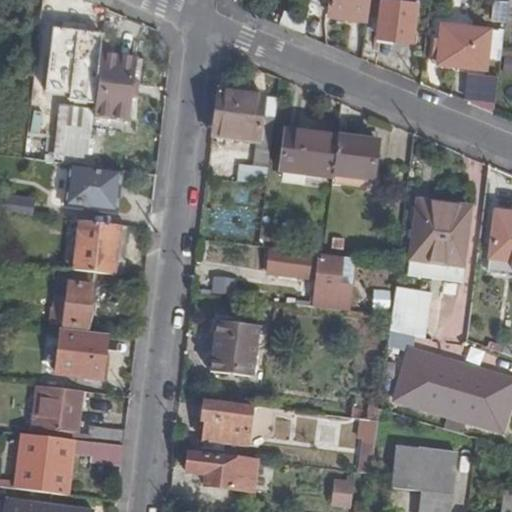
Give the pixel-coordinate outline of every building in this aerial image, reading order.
[(105,10),(81,0),(72,0),(67,46),(100,51),(105,10)] [(330,0),(329,15),(369,20),(369,19),(371,0),(330,0)] [(383,0),(379,0),(371,0),(369,19),(381,20),(383,0)] [(413,42),(418,4),(383,0),(381,20),(379,37),(413,42)] [(489,60),(492,30),(444,24),(440,64),(487,70),(489,60)] [(499,31),(492,30),(489,60),(495,61),(499,31)] [(59,47),(40,44),(25,161),(45,162),(59,47)] [(67,48),(59,47),(45,162),(71,166),(87,168),(88,153),(55,148),(67,65),(98,69),(100,51),(67,46),(67,48)] [(220,69),(219,77),(240,80),(248,67),(233,61),(220,69)] [(219,77),(212,137),(271,145),(276,102),(239,95),(240,80),(219,77)] [(140,92),(110,88),(105,124),(136,128),(140,92)] [(280,172),(333,179),(334,175),(338,142),(318,140),(318,136),(285,132),(280,172)] [(339,134),(338,139),(376,143),(377,138),(339,134)] [(376,143),(338,139),(338,142),(334,175),(372,180),(376,143)] [(236,179),(265,181),(266,167),(237,164),(236,179)] [(87,168),(71,166),(67,199),(118,205),(122,172),(87,168)] [(0,210),(29,215),(31,198),(0,192),(0,210)] [(426,216),(428,204),(417,202),(416,215),(426,216)] [(470,212),(470,209),(428,204),(426,216),(416,215),(410,261),(462,267),(470,212)] [(511,215),(496,213),(489,261),(511,264),(511,215)] [(116,257),(120,227),(80,222),(73,272),(93,275),(113,277),(120,277),(122,259),(116,257)] [(126,228),(120,227),(116,257),(122,259),(126,228)] [(314,295),(313,309),(348,313),(351,287),(337,285),(340,259),(324,257),(319,256),(319,260),(271,254),(268,273),(310,278),(316,279),(314,295)] [(511,264),(489,261),(488,275),(511,277),(511,264)] [(87,329),(93,275),(73,272),(60,270),(52,324),(87,329)] [(316,279),(310,278),(308,294),(314,295),(316,279)] [(391,330),(412,334),(414,324),(419,325),(423,301),(397,296),(391,330)] [(253,379),(259,329),(216,324),(211,374),(253,379)] [(101,380),(106,336),(60,330),(55,375),(101,380)] [(500,435),(511,397),(511,381),(408,352),(394,404),(447,419),(445,428),(461,434),(464,424),(500,435)] [(74,434),(79,393),(38,389),(33,429),(74,434)] [(351,420),(378,423),(379,412),(380,402),(371,399),(370,411),(353,408),(351,420)] [(250,408),(212,403),(212,405),(207,405),(206,422),(209,424),(207,442),(245,448),(250,408)] [(275,411),(250,408),(245,448),(256,449),(272,437),(275,411)] [(87,444),(88,436),(74,434),(33,429),(32,438),(87,444)] [(87,444),(122,448),(123,435),(89,431),(88,436),(87,444)] [(121,461),(122,448),(87,444),(32,438),(22,436),(16,485),(16,490),(51,494),(67,496),(72,456),(121,461)] [(375,442),(364,441),(360,475),(371,476),(375,442)] [(419,511),(450,511),(457,455),(398,448),(392,490),(423,493),(419,511)] [(233,492),(237,461),(189,456),(187,475),(207,477),(206,488),(233,492)] [(350,508),(354,479),(348,478),(347,484),(335,483),(333,505),(350,508)] [(0,488),(16,490),(16,485),(0,482),(0,488)] [(48,511),(49,507),(5,502),(4,511),(48,511)] [(355,511),(364,511),(365,503),(357,502),(355,511)]
